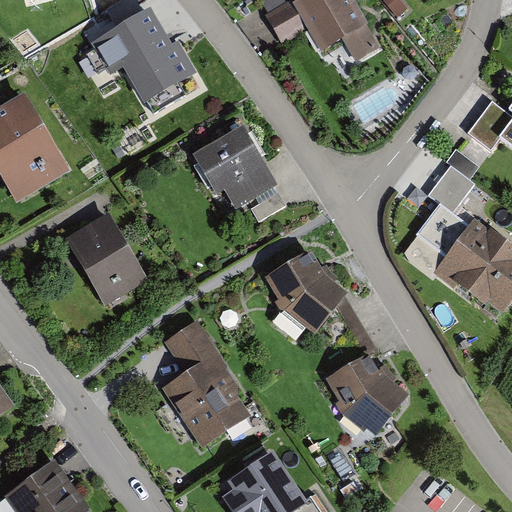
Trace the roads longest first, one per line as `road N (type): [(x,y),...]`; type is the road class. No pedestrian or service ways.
road 1 (residential): [(511,470),(348,207)]
road 2 (residential): [(348,207),(198,0)]
road 3 (residential): [(140,511),(68,398),(0,312)]
road 4 (residential): [(484,0),(473,51),(429,117)]
road 5 (residential): [(429,117),(348,207)]
